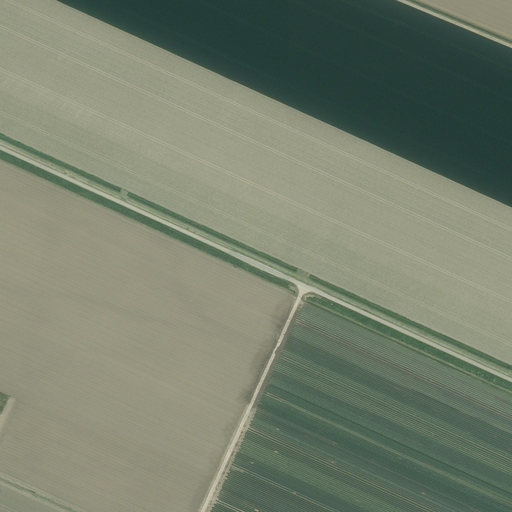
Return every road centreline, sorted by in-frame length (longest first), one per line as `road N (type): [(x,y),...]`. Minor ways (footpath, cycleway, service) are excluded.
road 1 (unclassified): [(511,380),(0,148)]
road 2 (unknown): [(305,286),(203,511)]
